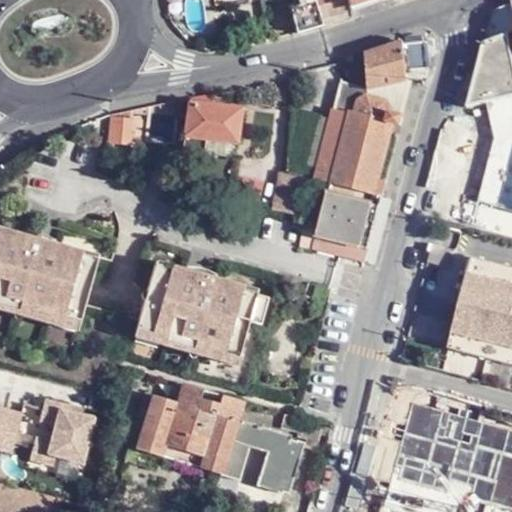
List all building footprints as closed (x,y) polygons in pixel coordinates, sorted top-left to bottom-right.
[(299,8),(317,5),(317,4),(315,0),(297,0),(298,1),(299,8)] [(323,26),(350,16),(349,8),(346,0),(315,0),(317,4),(317,5),(323,26)] [(346,0),(349,8),(372,0),(346,0)] [(296,35),(323,26),(317,5),(299,8),(290,9),(296,35)] [(489,19),(484,40),(508,35),(511,33),(511,6),(492,11),(489,19)] [(511,54),(508,35),(484,40),(466,105),(511,97),(511,54)] [(403,42),(365,54),(369,92),(409,81),(403,42)] [(394,113),(402,116),(412,79),(409,81),(369,92),(390,99),(396,105),(394,113)] [(315,182),(329,185),(372,196),(373,191),(377,177),(391,125),(394,113),(396,105),(390,99),(369,92),(367,92),(341,88),(334,114),(331,114),(315,182)] [(511,97),(466,105),(456,146),(505,136),(511,135),(511,134),(511,97)] [(187,106),(210,108),(210,102),(187,100),(185,106),(187,106)] [(240,111),(210,108),(187,106),(183,144),(206,147),(235,150),(240,111)] [(113,114),(109,115),(108,142),(134,143),(134,114),(115,113),(113,114)] [(391,125),(399,127),(402,116),(394,113),(391,125)] [(206,147),(183,144),(180,156),(202,160),(206,147)] [(381,194),(385,179),(377,177),(373,191),(381,194)] [(315,182),(305,179),(303,196),(308,198),(300,247),(311,250),(315,236),(326,194),(329,185),(315,182)] [(329,185),(326,194),(378,207),(380,198),(372,196),(329,185)] [(378,207),(326,194),(315,236),(367,250),(378,207)] [(97,259),(53,246),(47,268),(31,263),(35,241),(0,232),(0,300),(81,322),(97,259)] [(47,268),(53,246),(54,241),(37,236),(35,241),(31,263),(47,268)] [(338,256),(364,264),(367,250),(315,236),(311,250),(338,256)] [(478,259),(470,257),(446,349),(454,350),(478,259)] [(511,267),(478,259),(454,350),(511,365),(511,267)] [(244,333),(255,298),(256,292),(217,280),(210,276),(203,274),(198,296),(180,291),(185,271),(183,271),(155,264),(137,326),(237,355),(244,333)] [(198,296),(203,274),(187,271),(185,271),(180,291),(198,296)] [(257,337),(264,301),(255,298),(244,333),(257,337)] [(81,322),(0,300),(0,313),(78,334),(81,322)] [(270,303),(264,301),(257,337),(258,338),(270,303)] [(233,369),(237,355),(137,326),(133,340),(233,369)] [(219,473),(230,442),(238,420),(243,402),(222,395),(219,406),(201,399),(204,389),(184,383),(167,442),(203,453),(200,467),(219,473)] [(69,407),(43,400),(37,422),(53,426),(49,443),(33,438),(31,447),(27,460),(51,466),(53,457),(80,464),(92,419),(68,412),(69,407)] [(20,414),(0,408),(0,449),(10,453),(12,442),(15,434),(20,414)] [(238,420),(230,442),(249,449),(266,455),(257,486),(280,494),(296,443),(290,440),(291,436),(238,420)] [(330,427),(321,425),(316,442),(325,445),(330,427)] [(33,438),(15,434),(12,442),(31,447),(33,438)] [(163,456),(200,467),(203,453),(167,442),(163,456)] [(219,473),(219,476),(238,482),(249,449),(230,442),(219,473)] [(0,511),(3,511),(45,511),(49,499),(0,485),(0,511)] [(95,499),(78,494),(75,505),(92,509),(95,499)]
